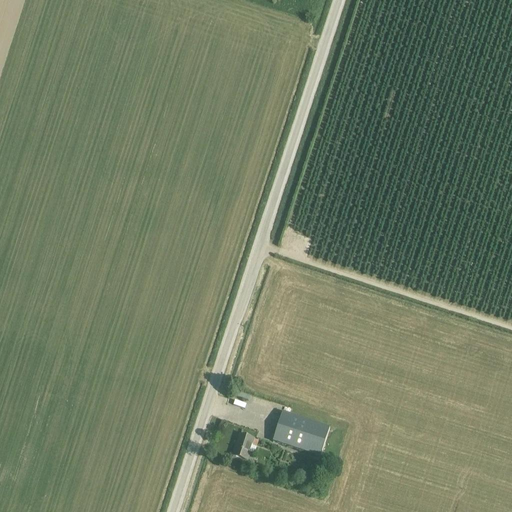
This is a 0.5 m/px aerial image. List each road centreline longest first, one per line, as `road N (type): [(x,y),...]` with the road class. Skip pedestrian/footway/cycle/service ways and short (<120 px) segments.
road 1 (unclassified): [(172,511),(339,0)]
road 2 (unknown): [(259,246),(511,328)]
